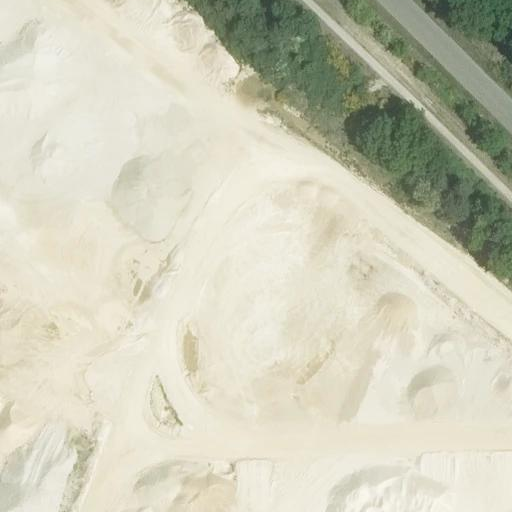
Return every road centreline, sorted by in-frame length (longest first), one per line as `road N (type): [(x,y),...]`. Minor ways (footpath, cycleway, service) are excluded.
road 1 (track): [(60,0),(190,100),(323,169),(511,322)]
road 2 (track): [(511,179),(329,0)]
road 3 (unclassified): [(385,0),(511,124)]
